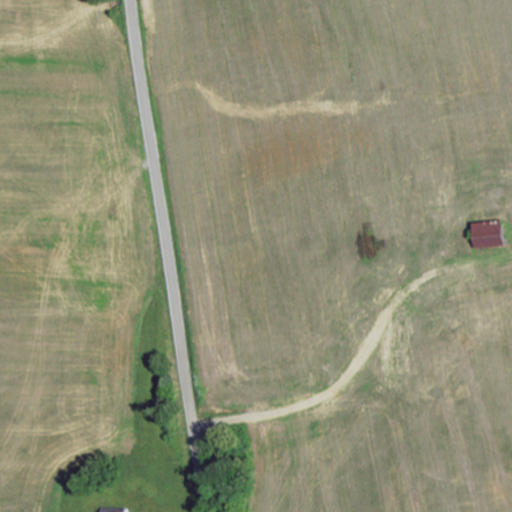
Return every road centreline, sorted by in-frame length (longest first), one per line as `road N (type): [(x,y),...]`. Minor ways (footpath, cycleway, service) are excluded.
road 1 (secondary): [(204,511),(128,0)]
road 2 (residential): [(189,428),(294,409),(387,224)]
